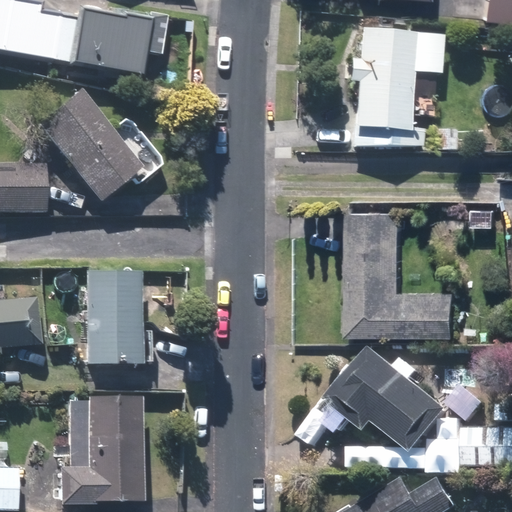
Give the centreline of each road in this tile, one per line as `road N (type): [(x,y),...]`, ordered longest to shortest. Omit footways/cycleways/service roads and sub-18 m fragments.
road 1 (residential): [(248,0),(237,511)]
road 2 (unknown): [(211,258),(0,260)]
